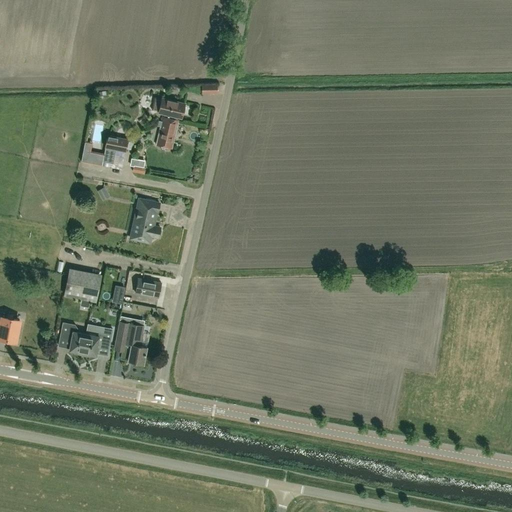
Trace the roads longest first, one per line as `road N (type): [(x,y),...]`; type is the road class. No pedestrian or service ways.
road 1 (unclassified): [(159,400),(246,0)]
road 2 (tertiary): [(511,465),(159,400)]
road 3 (residential): [(284,487),(0,431)]
road 4 (tertiary): [(159,400),(0,369)]
road 5 (unclassified): [(414,511),(284,487)]
